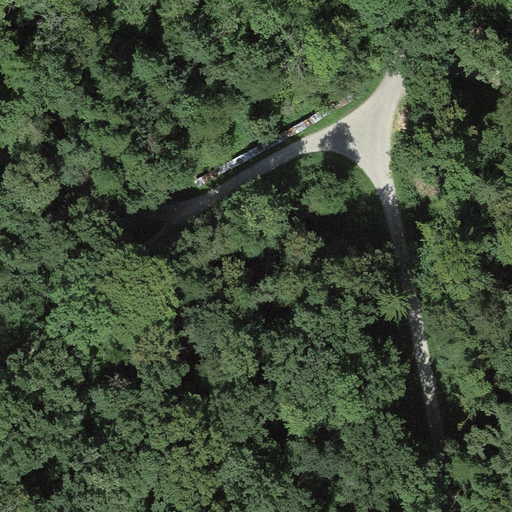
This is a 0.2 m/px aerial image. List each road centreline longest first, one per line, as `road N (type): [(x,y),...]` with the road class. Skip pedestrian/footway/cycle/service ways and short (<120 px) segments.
road 1 (track): [(0,154),(176,222),(273,162),(370,119),(406,56),(456,0)]
road 2 (track): [(456,511),(370,119)]
road 3 (track): [(176,222),(70,323),(0,372)]
